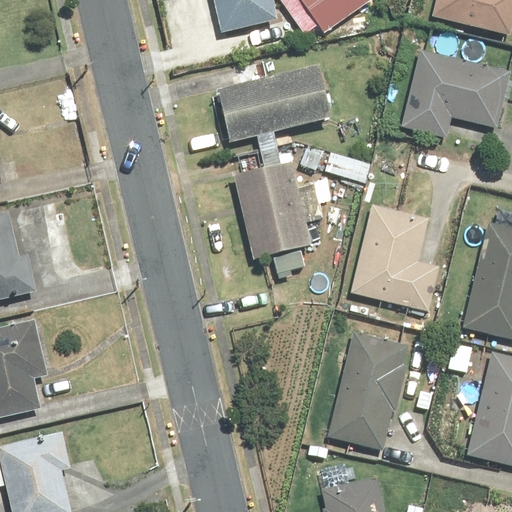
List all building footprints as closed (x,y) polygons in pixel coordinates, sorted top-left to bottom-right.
[(207,0),(217,38),(273,25),(266,0),(207,0)] [(314,29),(321,39),(370,2),(368,0),(275,0),(303,37),(314,29)] [(511,0),(433,0),(428,21),(509,39),(511,24),(511,0)] [(415,53),(396,131),(443,143),(448,123),(492,134),(507,76),(415,53)] [(226,151),(253,144),(257,157),(275,153),(271,140),(324,126),(309,71),(212,96),(226,151)] [(286,165),(228,180),(250,265),(308,250),(286,165)] [(368,210),(346,298),(426,317),(438,268),(416,263),(426,224),(368,210)] [(4,216),(0,217),(0,304),(32,297),(22,257),(14,259),(4,216)] [(511,345),(511,230),(484,224),(459,333),(511,345)] [(405,348),(398,347),(403,328),(360,318),(356,337),(350,336),(326,442),(380,455),(405,348)] [(30,323),(0,330),(0,421),(37,413),(31,385),(43,382),(30,323)] [(511,471),(511,359),(488,354),(465,462),(511,471)] [(0,489),(1,489),(6,511),(65,511),(57,475),(66,473),(57,437),(0,450),(0,489)] [(380,511),(373,482),(317,495),(321,511),(380,511)]
